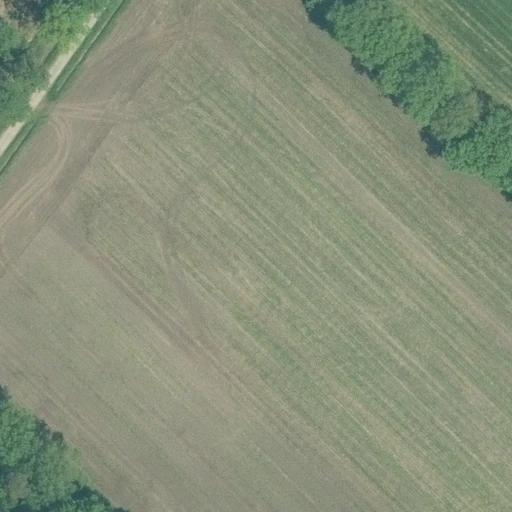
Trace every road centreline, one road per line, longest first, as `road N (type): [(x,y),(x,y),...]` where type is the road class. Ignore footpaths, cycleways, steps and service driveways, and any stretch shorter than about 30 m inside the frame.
road 1 (unclassified): [(0,149),(106,0)]
road 2 (track): [(89,511),(0,422)]
